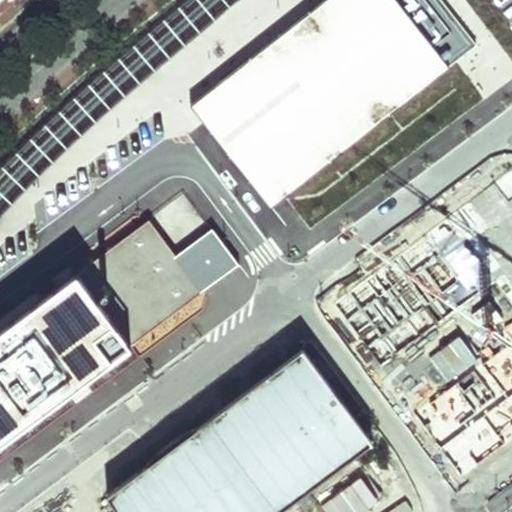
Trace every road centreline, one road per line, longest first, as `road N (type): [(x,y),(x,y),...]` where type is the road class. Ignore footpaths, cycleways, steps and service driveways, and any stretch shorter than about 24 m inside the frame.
road 1 (residential): [(288,292),(202,171),(181,159),(155,165),(0,286)]
road 2 (residential): [(0,510),(288,292)]
road 3 (residential): [(288,292),(511,126)]
road 4 (residential): [(288,292),(456,511)]
road 5 (primary): [(0,110),(121,0)]
